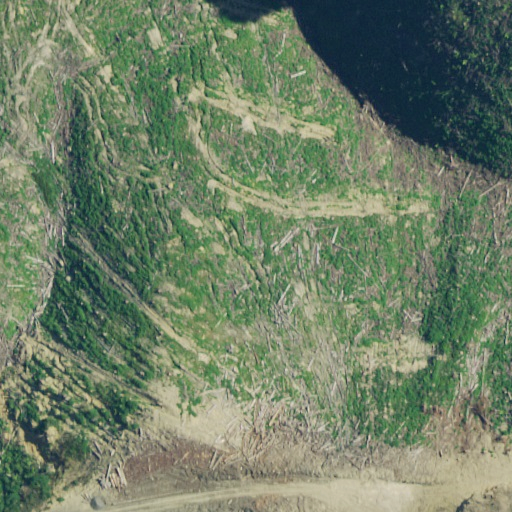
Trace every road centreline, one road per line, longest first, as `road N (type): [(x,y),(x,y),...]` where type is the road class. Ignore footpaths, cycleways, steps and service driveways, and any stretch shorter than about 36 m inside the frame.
road 1 (track): [(511,440),(338,453),(168,449)]
road 2 (track): [(0,485),(73,454),(168,449)]
